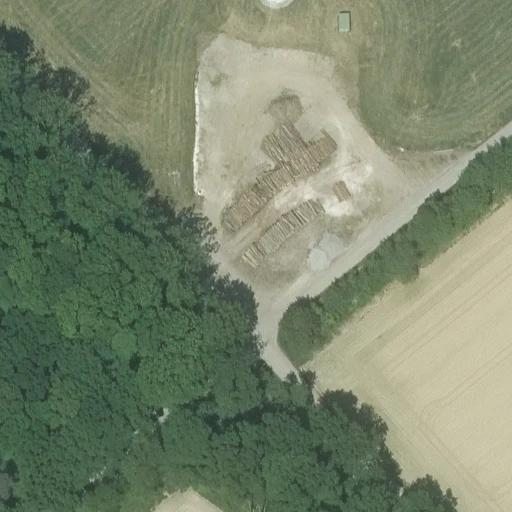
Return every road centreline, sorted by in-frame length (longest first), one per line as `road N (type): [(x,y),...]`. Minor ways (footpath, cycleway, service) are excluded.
road 1 (track): [(269,335),(0,39)]
road 2 (track): [(511,141),(269,335)]
road 3 (track): [(269,335),(49,511)]
road 4 (track): [(269,335),(290,381),(409,511)]
